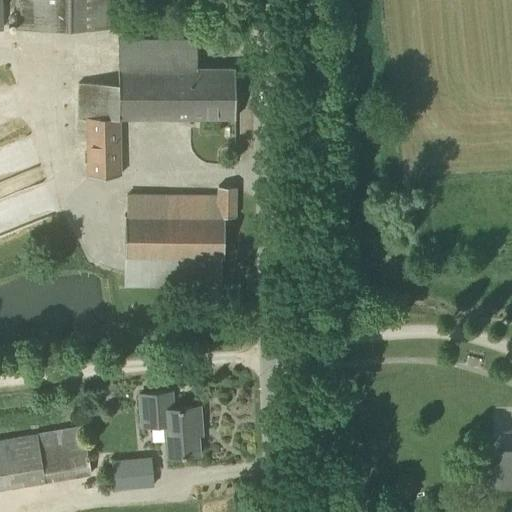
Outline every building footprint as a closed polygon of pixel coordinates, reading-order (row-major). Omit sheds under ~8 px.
[(15,0),(16,29),(118,28),(117,0),(15,0)] [(78,119),(87,119),(88,176),(121,176),(120,119),(235,118),(235,68),(198,68),(198,41),(118,42),(118,83),(77,84),(78,119)] [(235,216),(236,186),(218,186),(218,216),(209,216),(127,214),(126,257),(128,257),(127,284),(221,286),(221,258),(224,258),(224,216),(235,216)] [(172,407),(171,391),(139,394),(142,427),(166,425),(168,456),(199,453),(197,427),(201,426),(199,405),(172,407)] [(0,488),(91,473),(83,426),(0,439),(0,488)] [(495,485),(511,484),(511,453),(494,454),(495,485)] [(115,488),(155,485),(152,457),(112,460),(115,488)]
